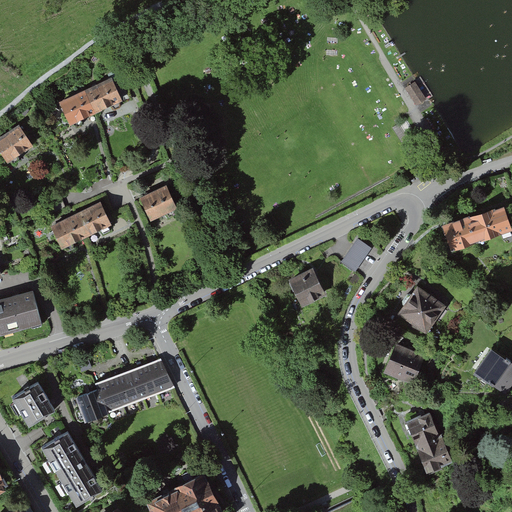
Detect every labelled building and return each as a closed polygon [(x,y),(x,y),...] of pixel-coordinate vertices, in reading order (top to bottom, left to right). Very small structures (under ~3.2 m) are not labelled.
[(111,75),(59,100),(70,123),(123,98),(111,75)] [(405,88),(416,106),(427,99),(415,81),(405,88)] [(33,143),(18,121),(0,133),(0,148),(7,160),(33,143)] [(164,191),(138,204),(149,226),(175,213),(164,191)] [(504,205),(473,215),(481,241),(511,231),(504,205)] [(109,231),(98,208),(48,232),(59,256),(109,231)] [(473,215),(444,224),(453,250),(481,241),(473,215)] [(373,249),(359,239),(342,263),(357,273),(373,249)] [(314,268),(288,279),(300,306),(326,295),(314,268)] [(446,306),(416,285),(396,313),(426,335),(446,306)] [(34,293),(0,300),(0,335),(41,326),(34,293)] [(423,354),(393,342),(382,372),(412,383),(423,354)] [(511,386),(511,364),(491,350),(474,375),(506,396),(511,386)] [(161,362),(143,369),(153,394),(171,387),(161,362)] [(143,369),(128,375),(137,400),(153,394),(143,369)] [(128,375),(112,380),(122,406),(137,400),(128,375)] [(112,380),(97,386),(107,412),(122,406),(112,380)] [(39,381),(10,396),(25,424),(53,409),(39,381)] [(97,386),(73,395),(84,421),(107,412),(97,386)] [(433,410),(406,420),(416,448),(443,438),(433,410)] [(67,431),(40,446),(74,503),(100,488),(67,431)] [(443,438),(416,448),(426,473),(452,463),(443,438)] [(204,473),(144,498),(150,511),(217,511),(220,511),(204,473)] [(360,511),(355,500),(328,511),(360,511)]
